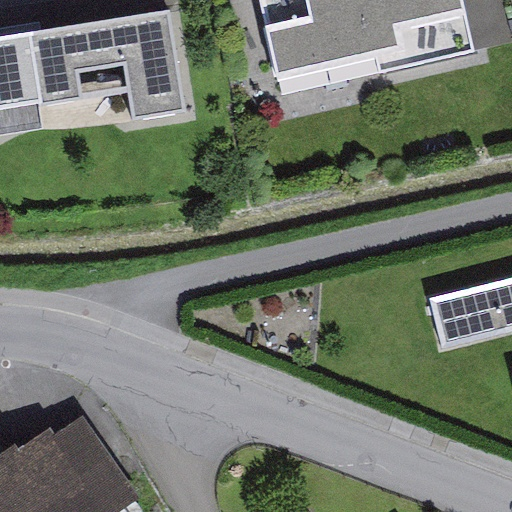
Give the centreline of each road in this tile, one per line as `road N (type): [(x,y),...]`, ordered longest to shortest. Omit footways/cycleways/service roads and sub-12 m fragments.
road 1 (residential): [(511,205),(172,281),(98,349)]
road 2 (residential): [(511,508),(197,389)]
road 3 (residential): [(209,511),(183,467),(197,389)]
